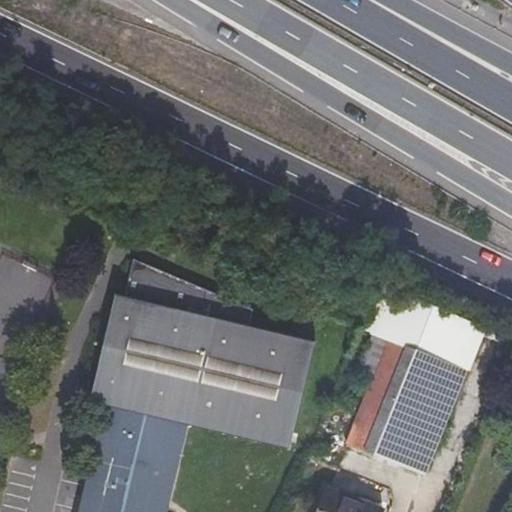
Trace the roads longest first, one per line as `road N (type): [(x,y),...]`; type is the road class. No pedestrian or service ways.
road 1 (motorway): [(0,33),(511,278)]
road 2 (motorway): [(170,0),(511,203)]
road 3 (motorway): [(231,0),(511,159)]
road 4 (motorway): [(511,101),(348,6)]
road 5 (motorway): [(511,64),(443,28),(348,6)]
